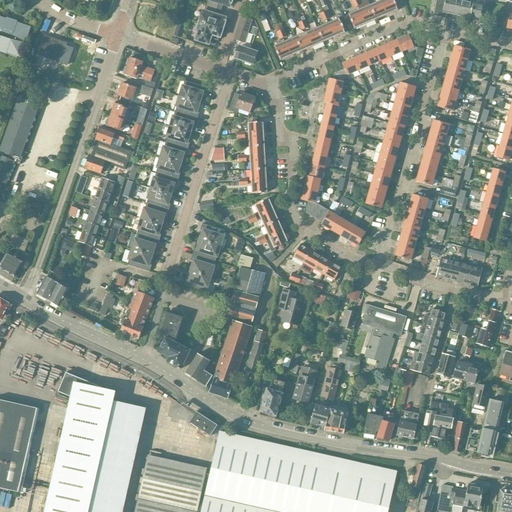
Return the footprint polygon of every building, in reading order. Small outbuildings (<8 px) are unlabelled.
[(206,0),(205,5),(216,9),(218,3),(228,6),(229,3),(230,3),(231,0),(206,0)] [(318,0),(322,8),(321,8),(323,12),(322,12),(326,20),(329,18),(327,11),(325,6),(326,6),(327,5),(324,0),(318,0)] [(382,0),(380,1),(386,15),(397,10),(392,0),(382,0)] [(445,19),(446,14),(449,0),(435,0),(432,16),(445,19)] [(449,0),(446,14),(458,16),(461,0),(449,0)] [(472,0),(461,0),(458,16),(470,19),(470,17),(470,16),(473,0),(472,0)] [(470,16),(470,17),(480,19),(484,1),(478,0),(473,0),(470,16)] [(369,6),(375,19),(386,15),(380,1),(369,6)] [(201,14),(198,22),(200,22),(222,29),(224,22),(224,21),(225,18),(215,15),(216,9),(205,5),(203,11),(202,11),(201,14)] [(359,10),(364,24),(375,19),(369,6),(359,10)] [(354,29),(364,24),(359,10),(348,15),(354,29)] [(0,52),(6,54),(6,53),(20,58),(25,43),(23,43),(24,41),(26,42),(31,27),(17,22),(17,21),(6,17),(6,19),(0,16),(0,52)] [(244,43),(251,20),(240,17),(233,40),(244,43)] [(328,24),(333,37),(344,32),(338,19),(328,24)] [(219,38),(222,29),(200,22),(198,22),(196,30),(197,31),(194,40),(208,45),(210,38),(217,41),(218,37),(219,38)] [(317,28),(323,42),(333,37),(328,24),(317,28)] [(252,27),(249,34),(255,36),(258,29),(257,28),(256,25),(253,25),(253,27),(252,27)] [(306,33),(312,46),(323,42),(317,28),(306,33)] [(295,38),(301,51),(312,46),(306,33),(295,38)] [(59,63),(66,44),(45,36),(38,55),(59,63)] [(397,41),(402,52),(413,47),(408,36),(397,41)] [(173,37),(171,43),(177,46),(179,40),(173,37)] [(284,42),(290,56),(301,51),(295,38),(284,42)] [(386,45),(391,57),(402,52),(397,41),(386,45)] [(279,60),(290,56),(284,42),(274,47),(279,60)] [(375,50),(380,61),(391,57),(386,45),(375,50)] [(454,46),(451,56),(467,60),(470,51),(454,46)] [(252,64),(256,53),(238,47),(234,58),(252,64)] [(364,55),(369,66),(380,61),(375,50),(364,55)] [(353,59),(358,71),(369,66),(364,55),(353,59)] [(451,56),(448,66),(464,71),(467,60),(451,56)] [(499,56),(495,70),(501,71),(503,65),(507,66),(509,59),(499,56)] [(127,67),(152,75),(157,77),(162,60),(157,59),(153,70),(140,66),(142,62),(130,58),(127,67)] [(345,70),(335,74),(343,76),(347,75),(358,71),(353,59),(342,64),(345,70)] [(396,69),(397,73),(400,78),(406,75),(401,62),(395,65),(397,69),(396,69)] [(448,66),(445,76),(461,81),(464,71),(448,66)] [(124,75),(124,76),(136,80),(137,78),(150,82),(152,75),(127,67),(124,75)] [(329,79),(326,91),(340,94),(342,82),(343,76),(335,74),(334,80),(329,79)] [(370,84),(372,90),(378,88),(376,82),(373,74),(369,75),(372,83),(370,84)] [(445,76),(442,86),(458,91),(461,81),(445,76)] [(376,82),(378,88),(384,85),(382,79),(376,82)] [(184,81),(179,97),(198,103),(201,93),(204,94),(206,88),(184,81)] [(117,96),(131,100),(135,88),(121,83),(117,96)] [(400,83),(397,93),(412,97),(415,87),(400,83)] [(141,86),(138,94),(150,97),(153,89),(141,86)] [(442,86),(440,96),(455,101),(458,91),(442,86)] [(323,103),(326,103),(337,106),(340,94),(326,91),(323,103)] [(249,112),(254,98),(240,93),(240,96),(234,94),(228,110),(236,113),(238,109),(249,112)] [(366,101),(365,106),(366,106),(371,107),(372,102),(373,98),(374,98),(376,93),(368,96),(367,101),(366,101)] [(397,93),(394,103),(410,107),(412,97),(397,93)] [(452,111),(455,101),(440,96),(437,107),(452,111)] [(179,97),(174,112),(197,119),(198,113),(196,112),(198,103),(179,97)] [(0,181),(6,184),(14,163),(19,166),(23,157),(19,156),(38,106),(19,99),(0,149),(0,181)] [(326,103),(323,115),(335,118),(338,106),(337,106),(326,103)] [(394,103),(391,113),(407,117),(410,107),(394,103)] [(114,104),(110,115),(111,115),(125,120),(129,121),(130,122),(134,111),(133,110),(129,109),(115,104),(114,104)] [(150,113),(147,119),(148,120),(154,122),(157,114),(150,112),(150,113)] [(174,112),(169,127),(189,133),(192,124),(195,125),(197,119),(174,112)] [(391,113),(388,123),(404,127),(407,117),(391,113)] [(110,115),(107,126),(107,127),(121,131),(125,120),(111,115),(110,115)] [(323,115),(321,127),(333,129),(335,118),(323,115)] [(433,120),(430,130),(446,135),(449,125),(433,120)] [(247,123),(248,135),(263,134),(262,122),(247,123)] [(388,123),(385,133),(401,138),(404,127),(388,123)] [(135,124),(131,134),(138,136),(139,134),(142,126),(135,124)] [(511,127),(505,125),(502,137),(511,139),(511,127)] [(96,140),(92,149),(93,149),(93,150),(127,162),(131,152),(110,144),(112,137),(114,133),(99,127),(95,139),(96,140)] [(169,127),(165,142),(187,149),(189,143),(186,142),(189,133),(169,127)] [(321,127),(318,138),(318,140),(317,142),(323,143),(324,141),(324,140),(330,141),(333,129),(321,127)] [(430,130),(427,141),(443,145),(446,135),(430,130)] [(476,132),(474,142),(480,144),(482,134),(476,132)] [(114,133),(112,137),(116,139),(123,141),(124,136),(118,134),(114,133)] [(385,133),(382,143),(398,148),(401,138),(385,133)] [(248,135),(249,147),(264,146),(263,134),(248,135)] [(358,137),(356,147),(361,148),(363,142),(365,143),(366,138),(358,137)] [(511,139),(502,137),(498,149),(510,152),(511,145),(511,139)] [(454,138),(453,144),(462,147),(464,140),(454,138)] [(317,142),(315,154),(326,157),(329,145),(330,143),(330,141),(324,140),(324,141),(323,143),(317,142)] [(462,151),(467,152),(468,152),(469,147),(470,142),(465,140),(462,151)] [(427,141),(424,151),(440,155),(443,145),(427,141)] [(165,142),(160,158),(179,164),(182,155),(185,155),(187,149),(165,142)] [(382,143),(380,153),(395,158),(398,148),(382,143)] [(249,147),(250,158),(264,158),(264,146),(249,147)] [(210,161),(211,161),(224,160),(223,148),(214,148),(210,161)] [(344,156),(343,160),(349,162),(352,150),(344,149),(343,155),(344,156)] [(498,149),(496,157),(508,160),(510,152),(498,149)] [(89,157),(84,169),(100,174),(104,163),(109,164),(114,166),(124,170),(127,162),(93,150),(90,157),(89,157)] [(137,151),(134,159),(142,161),(144,154),(137,151)] [(424,151),(421,161),(437,165),(440,155),(424,151)] [(477,154),(476,155),(492,160),(493,157),(477,152),(477,154)] [(380,153),(377,163),(392,168),(395,158),(380,153)] [(315,154),(312,166),(324,168),(326,157),(315,154)] [(160,158),(155,173),(178,180),(179,174),(176,173),(179,164),(160,158)] [(250,158),(250,170),(265,169),(264,158),(250,158)] [(421,161),(419,171),(434,175),(437,165),(421,161)] [(377,163),(374,173),(390,178),(392,168),(377,163)] [(312,166),(309,178),(320,180),(321,181),(324,168),(312,166)] [(250,170),(251,182),(266,181),(265,169),(250,170)] [(493,169),(489,180),(501,183),(504,172),(493,169)] [(431,186),(434,175),(419,171),(416,181),(431,186)] [(155,173),(150,188),(170,194),(173,185),(176,186),(178,180),(155,173)] [(374,173),(371,183),(387,188),(390,178),(374,173)] [(307,177),(304,189),(317,192),(320,180),(309,178),(307,177)] [(102,179),(98,189),(110,194),(114,183),(102,179)] [(489,180),(486,192),(498,195),(501,183),(489,180)] [(252,194),(267,193),(266,181),(251,182),(252,194)] [(444,187),(442,194),(453,198),(454,198),(459,182),(458,182),(453,181),(451,189),(444,187)] [(371,183),(368,194),(384,198),(387,188),(371,183)] [(150,188),(146,203),(168,211),(170,204),(167,203),(170,194),(150,188)] [(98,189),(94,200),(107,204),(110,194),(98,189)] [(306,213),(314,218),(320,207),(314,203),(317,192),(304,189),(301,200),(309,202),(306,213)] [(486,192),(483,203),(495,206),(498,195),(486,192)] [(381,208),(384,198),(368,194),(365,204),(381,208)] [(412,195),(409,205),(425,209),(428,199),(412,195)] [(445,207),(443,215),(449,216),(453,201),(438,196),(436,205),(445,207)] [(342,197),(339,202),(345,205),(347,200),(342,197)] [(38,216),(42,204),(35,201),(35,200),(29,198),(24,211),(30,214),(30,213),(38,216)] [(268,198),(254,205),(259,215),(273,209),(268,198)] [(94,200),(90,210),(103,215),(107,204),(94,200)] [(345,205),(344,205),(350,209),(353,203),(347,200),(345,205)] [(146,203),(141,219),(160,225),(163,216),(166,217),(168,211),(146,203)] [(483,203),(480,215),(491,218),(495,206),(483,203)] [(409,205),(406,215),(422,219),(425,209),(409,205)] [(358,211),(357,212),(363,215),(363,214),(366,210),(360,206),(360,207),(358,211)] [(320,224),(330,230),(337,217),(328,212),(328,211),(320,207),(314,218),(322,222),(320,224)] [(273,209),(259,215),(264,226),(278,220),(273,209)] [(90,210),(86,221),(99,226),(103,215),(90,210)] [(363,214),(363,215),(368,218),(369,218),(371,214),(371,213),(366,210),(363,214)] [(250,224),(257,221),(254,214),(247,218),(250,224)] [(406,215),(403,225),(419,230),(422,219),(406,215)] [(480,215),(476,226),(488,230),(491,218),(480,215)] [(337,217),(330,230),(339,235),(346,222),(337,217)] [(141,219),(136,234),(158,241),(160,235),(157,234),(160,225),(141,219)] [(459,227),(456,226),(457,221),(452,219),(450,225),(452,226),(448,238),(454,239),(454,241),(459,242),(461,235),(458,234),(459,227)] [(115,220),(113,227),(120,229),(122,223),(115,221),(115,220)] [(278,220),(264,226),(269,237),(283,231),(278,220)] [(99,226),(86,221),(82,232),(96,236),(99,226)] [(346,222),(339,235),(348,240),(355,227),(346,222)] [(202,231),(200,240),(219,246),(224,231),(201,224),(199,230),(202,231)] [(403,225),(400,235),(416,240),(419,230),(403,225)] [(485,241),(488,230),(476,226),(473,238),(485,241)] [(355,227),(348,240),(358,246),(365,233),(355,227)] [(109,241),(108,242),(115,244),(119,229),(113,228),(109,241)] [(269,237),(265,238),(267,241),(271,252),(276,250),(275,248),(288,242),(283,231),(269,237)] [(78,242),(92,247),(96,236),(82,232),(78,242)] [(136,234),(131,249),(151,255),(154,246),(157,247),(158,241),(136,234)] [(23,252),(27,241),(11,235),(7,246),(23,252)] [(400,235),(397,245),(413,250),(416,240),(400,235)] [(60,238),(57,245),(72,252),(75,244),(60,238)] [(258,242),(254,243),(258,248),(260,248),(259,245),(267,241),(265,238),(258,242)] [(194,249),(192,255),(200,257),(214,262),(219,246),(200,240),(197,250),(194,249)] [(234,250),(240,252),(242,245),(236,243),(234,250)] [(293,257),(303,263),(310,250),(300,244),(293,257)] [(85,245),(81,253),(87,255),(91,247),(85,245)] [(397,245),(395,255),(410,260),(413,250),(397,245)] [(431,245),(430,252),(431,252),(430,256),(436,258),(437,254),(438,254),(440,248),(431,245)] [(424,247),(421,258),(422,258),(427,259),(430,248),(424,247)] [(148,265),(151,255),(131,249),(126,265),(149,272),(151,266),(148,265)] [(310,250),(303,263),(313,268),(320,256),(310,250)] [(0,270),(13,278),(22,262),(6,253),(0,262),(0,270)] [(193,262),(190,271),(209,277),(214,262),(200,257),(192,255),(190,261),(193,262)] [(239,268),(226,316),(251,322),(257,298),(259,298),(265,274),(258,272),(249,270),(253,259),(240,255),(237,267),(239,268)] [(320,256),(313,268),(323,274),(330,262),(320,256)] [(436,277),(457,282),(462,263),(441,258),(436,277)] [(330,262),(323,274),(334,281),(341,268),(330,262)] [(462,263),(457,282),(477,287),(482,268),(462,263)] [(205,293),(209,277),(190,271),(187,280),(184,279),(182,286),(205,293)] [(112,275),(110,281),(116,283),(116,285),(114,284),(110,294),(112,294),(116,285),(123,288),(126,278),(119,275),(118,277),(112,275)] [(36,295),(47,301),(54,288),(56,284),(46,278),(36,295)] [(313,282),(307,280),(305,286),(311,288),(313,282)] [(54,288),(47,301),(58,307),(67,290),(68,291),(70,287),(62,283),(60,286),(56,284),(54,288)] [(350,288),(346,298),(355,301),(358,291),(351,288),(350,288)] [(297,325),(303,302),(294,299),(296,292),(283,289),(279,302),(286,304),(282,320),(297,325)] [(135,292),(129,308),(138,312),(134,324),(142,327),(153,299),(135,292)] [(0,317),(1,318),(5,310),(7,306),(9,304),(0,299),(0,317)] [(363,304),(360,313),(365,315),(362,324),(374,328),(371,336),(370,342),(365,357),(379,362),(378,368),(384,370),(393,340),(388,339),(390,333),(400,336),(406,317),(368,305),(363,304)] [(134,324),(138,312),(129,308),(125,319),(122,318),(119,323),(123,324),(120,332),(137,339),(142,327),(134,324)] [(486,316),(487,309),(480,309),(479,314),(481,314),(480,316),(483,317),(484,315),(486,316)] [(352,330),(357,314),(345,310),(340,326),(352,330)] [(424,315),(422,325),(441,330),(446,314),(432,310),(430,317),(424,315)] [(495,322),(499,312),(492,310),(489,320),(495,322)] [(180,369),(189,350),(174,343),(182,318),(164,312),(157,335),(163,337),(157,352),(168,357),(166,361),(176,366),(175,367),(180,369)] [(212,376),(206,391),(227,399),(252,329),(232,322),(212,376)] [(330,335),(333,324),(327,322),(324,334),(330,335)] [(422,325),(419,333),(420,334),(424,335),(438,339),(441,330),(422,325)] [(462,325),(459,335),(469,338),(472,328),(462,325)] [(481,329),(477,344),(488,347),(494,326),(490,325),(488,331),(481,329)] [(200,341),(199,344),(200,344),(204,345),(205,345),(208,335),(207,335),(202,334),(200,341)] [(420,334),(418,339),(423,340),(421,344),(436,348),(436,347),(438,339),(424,335),(420,334)] [(254,342),(248,362),(257,364),(263,345),(263,344),(254,341),(254,342)] [(421,344),(419,353),(433,357),(436,348),(421,344)] [(339,354),(337,362),(340,363),(343,364),(344,364),(342,370),(354,373),(356,367),(357,368),(359,368),(361,361),(346,356),(347,351),(346,351),(342,350),(342,351),(341,355),(339,354)] [(448,377),(455,352),(447,350),(446,356),(442,355),(437,374),(448,377)] [(413,361),(431,366),(433,357),(419,353),(415,352),(413,361)] [(197,353),(184,374),(205,387),(212,376),(209,374),(211,368),(207,365),(210,361),(209,360),(210,359),(208,357),(207,359),(197,353)] [(511,378),(511,356),(504,354),(498,375),(511,378)] [(296,373),(298,367),(296,366),(299,356),(294,355),(289,370),(296,373)] [(412,361),(409,370),(413,371),(428,376),(431,366),(413,361),(412,361)] [(452,378),(464,382),(468,365),(457,362),(452,378)] [(468,365),(464,382),(474,385),(479,368),(468,365)] [(306,403),(315,372),(302,368),(293,399),(306,403)] [(332,400),(340,371),(329,368),(321,397),(332,400)] [(396,369),(394,376),(403,379),(403,380),(402,386),(410,388),(413,378),(414,375),(414,374),(396,368),(396,369)] [(57,392),(72,398),(46,511),(119,511),(143,409),(108,401),(110,393),(100,391),(101,387),(65,373),(57,392)] [(275,417),(285,383),(272,379),(268,390),(266,390),(260,412),(275,417)] [(383,381),(380,390),(387,391),(389,383),(383,381)] [(472,404),(471,409),(483,412),(485,407),(489,388),(482,386),(477,385),(474,398),(472,404)] [(488,400),(481,431),(476,453),(488,456),(494,432),(495,432),(502,403),(488,400)] [(0,487),(20,492),(38,410),(0,401),(0,487)] [(423,429),(426,429),(432,431),(433,426),(435,416),(439,417),(441,404),(431,402),(429,412),(426,411),(423,429)] [(433,426),(445,429),(451,430),(452,419),(450,419),(452,410),(448,410),(448,406),(441,404),(439,417),(435,416),(433,426)] [(310,423),(325,427),(330,410),(315,406),(310,423)] [(330,410),(325,427),(324,431),(343,434),(348,414),(330,410)] [(210,436),(217,425),(197,412),(190,423),(210,436)] [(413,439),(416,426),(418,415),(402,412),(400,422),(397,436),(413,439)] [(376,437),(376,439),(376,437),(382,418),(367,414),(363,434),(376,437)] [(376,437),(376,439),(389,441),(394,425),(391,424),(393,418),(383,416),(383,418),(382,418),(376,437)] [(460,453),(466,424),(457,422),(455,433),(456,433),(452,451),(460,453)] [(443,439),(445,429),(433,426),(432,431),(426,429),(425,436),(443,439)] [(475,452),(476,453),(481,431),(469,428),(464,452),(474,454),(475,452)] [(387,511),(396,472),(219,431),(209,475),(146,460),(133,511),(387,511)] [(417,465),(408,500),(413,501),(416,488),(419,489),(424,467),(417,465)] [(427,502),(432,486),(425,484),(421,500),(420,500),(416,511),(429,511),(432,503),(427,502)] [(452,489),(451,497),(454,497),(453,504),(464,506),(470,507),(470,510),(479,511),(482,494),(483,487),(482,487),(482,485),(476,484),(476,485),(468,484),(467,492),(452,489)] [(445,507),(452,508),(452,507),(453,504),(454,497),(451,497),(452,489),(453,487),(441,485),(441,487),(438,504),(437,508),(444,509),(445,507)] [(511,511),(511,491),(510,491),(509,492),(499,491),(496,511),(511,511)]
